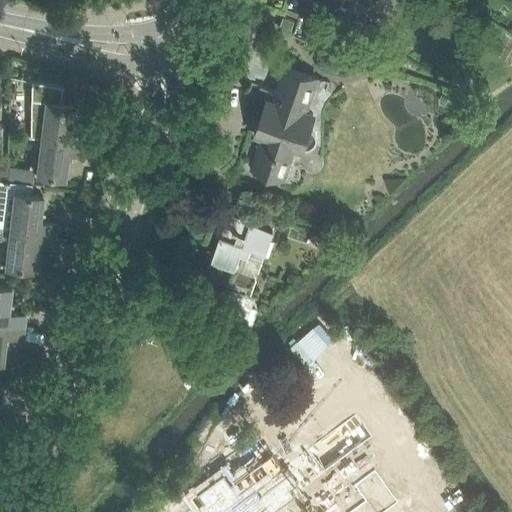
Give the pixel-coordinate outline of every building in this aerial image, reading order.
[(291,31),(295,19),(284,16),(280,27),(291,31)] [(312,21),(305,40),(306,40),(327,47),(333,29),(312,21)] [(274,100),(268,98),(256,135),(263,137),(253,166),(285,177),(294,148),(301,150),(302,147),(307,148),(311,147),(314,144),(316,140),(317,136),(316,132),(313,129),(309,126),(314,114),(306,111),(318,77),(286,67),(274,100)] [(31,80),(30,135),(40,136),(86,142),(88,131),(70,129),(74,103),(60,101),(62,86),(31,80)] [(40,136),(36,173),(65,177),(68,151),(85,153),(86,142),(40,136)] [(33,167),(10,165),(9,181),(32,183),(33,167)] [(0,179),(0,226),(55,234),(57,222),(39,220),(42,195),(31,193),(32,183),(9,181),(0,179)] [(220,234),(213,257),(235,265),(227,288),(251,296),(274,228),(259,223),(251,220),(250,221),(229,213),(225,225),(234,228),(230,238),(221,235),(220,234)] [(55,234),(0,226),(0,238),(7,239),(4,265),(33,269),(37,243),(54,245),(55,234)] [(0,284),(0,322),(24,325),(25,314),(8,312),(11,286),(0,284)] [(24,325),(0,322),(0,360),(3,361),(5,335),(23,337),(24,325)] [(210,511),(294,511),(304,505),(299,499),(308,493),(299,481),(295,475),(291,478),(279,462),(238,493),(232,485),(205,505),(210,511)] [(375,511),(373,511),(406,511),(407,511),(383,480),(363,495),(375,511)]
